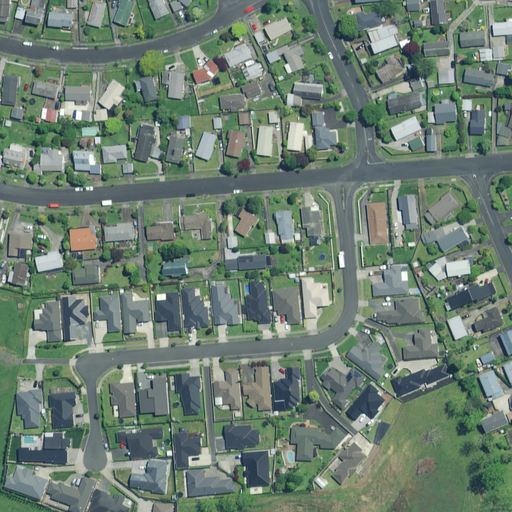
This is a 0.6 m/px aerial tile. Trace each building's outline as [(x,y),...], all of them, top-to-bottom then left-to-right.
[(0,0),(0,22),(7,23),(10,0),(0,0)] [(45,0),(32,0),(31,10),(29,10),(27,23),(42,25),(45,0)] [(78,8),(77,0),(67,0),(67,8),(78,8)] [(129,0),(121,0),(114,22),(127,27),(136,3),(130,0),(129,0)] [(146,0),(149,8),(151,7),(156,20),(169,14),(162,0),(146,0)] [(170,3),(174,13),(183,9),(183,10),(188,8),(193,0),(175,0),(176,0),(170,3)] [(420,11),(419,0),(407,0),(408,11),(420,11)] [(445,13),(443,0),(431,2),(434,25),(449,23),(447,12),(445,13)] [(85,12),(83,22),(88,23),(88,25),(101,28),(106,6),(93,3),(90,13),(85,12)] [(25,9),(17,8),(15,18),(23,20),(25,9)] [(383,25),(379,11),(365,15),(365,13),(355,15),(360,31),(383,25)] [(74,15),(50,13),(49,27),(63,28),(63,27),(72,28),(74,15)] [(293,30),(287,18),(266,29),(271,40),(293,30)] [(511,18),(510,19),(510,22),(494,23),(495,35),(511,34),(511,18)] [(398,34),(394,24),(383,29),(382,27),(368,32),(377,54),(399,46),(395,35),(398,34)] [(486,45),(485,31),(460,34),(461,48),(486,45)] [(266,43),(261,32),(254,35),(259,46),(266,43)] [(413,48),(410,39),(400,42),(403,51),(413,48)] [(451,55),(450,42),(424,44),(425,57),(451,55)] [(252,58),(246,44),(232,50),(233,52),(225,56),(230,68),(252,58)] [(289,51),(287,46),(266,55),(270,64),(280,60),(278,56),(285,54),(293,73),(305,68),(300,56),(305,54),(302,45),(289,51)] [(504,57),(503,47),(493,48),(494,58),(504,57)] [(491,61),(490,49),(480,50),(481,62),(491,61)] [(404,71),(395,56),(387,60),(390,64),(377,72),(384,83),(404,71)] [(221,69),(213,61),(202,70),(193,73),(197,84),(210,80),(221,69)] [(265,74),(260,64),(242,72),(247,82),(265,74)] [(419,72),(416,64),(408,67),(412,75),(419,72)] [(511,68),(511,65),(499,64),(498,74),(507,75),(508,71),(511,71),(511,68)] [(494,75),(467,69),(465,82),(492,87),(494,75)] [(454,83),(454,71),(439,72),(440,84),(454,83)] [(185,74),(163,72),(162,84),(170,85),(169,98),(183,99),(185,74)] [(316,74),(310,74),(310,77),(304,76),(304,83),(296,83),(295,95),(289,94),(288,105),(301,106),(302,98),(322,100),(324,81),(315,80),(316,74)] [(20,77),(5,75),(1,104),(16,106),(20,77)] [(158,99),(152,77),(135,82),(138,90),(142,89),(146,103),(158,99)] [(423,88),(419,78),(411,81),(414,91),(423,88)] [(125,87),(113,80),(99,103),(115,113),(123,100),(119,97),(125,87)] [(59,86),(35,81),(32,94),(56,99),(59,86)] [(262,93),(257,81),(244,86),(249,99),(262,93)] [(75,105),(88,105),(88,101),(90,101),(91,88),(66,87),(66,100),(76,101),(75,105)] [(423,108),(420,94),(388,101),(390,114),(423,108)] [(246,108),(245,96),(221,97),(222,109),(231,109),(232,112),(238,112),(238,108),(246,108)] [(428,113),(429,123),(437,123),(437,125),(447,125),(447,122),(457,121),(456,104),(451,104),(450,99),(441,100),(441,105),(436,105),(437,112),(428,113)] [(471,111),(471,101),(462,100),(462,111),(471,111)] [(23,110),(13,108),(11,117),(21,120),(23,110)] [(57,112),(43,109),(41,120),(55,123),(57,112)] [(109,110),(96,111),(96,115),(94,115),(94,121),(110,120),(109,110)] [(486,111),(472,110),(471,134),(484,135),(486,111)] [(90,112),(82,111),(81,121),(89,122),(90,112)] [(254,114),(254,112),(239,113),(240,125),(252,124),(251,115),(254,114)] [(280,123),(280,112),(270,113),(270,123),(280,123)] [(315,127),(325,126),(325,123),(323,112),(313,114),(315,127)] [(190,129),(190,116),(178,116),(178,129),(190,129)] [(422,129),(416,117),(391,129),(397,141),(422,129)] [(222,128),(220,118),(214,119),(215,129),(222,128)] [(305,124),(291,123),(288,149),(302,151),(305,124)] [(503,124),(498,123),(495,133),(500,134),(496,145),(506,145),(511,129),(502,127),(503,124)] [(162,159),(163,149),(157,148),(159,138),(154,137),(156,128),(146,126),(146,127),(142,127),(136,160),(149,162),(150,157),(162,159)] [(325,126),(315,127),(318,150),(331,148),(330,146),(337,145),(336,132),(326,133),(326,130),(325,126)] [(274,128),(260,127),(258,155),(272,156),(274,128)] [(246,134),(232,131),(228,155),(241,158),(246,134)] [(218,137),(206,132),(196,155),(208,160),(218,137)] [(186,137),(173,134),(167,161),(180,164),(186,137)] [(436,151),(435,136),(427,136),(428,152),(436,151)] [(425,146),(421,137),(410,142),(414,151),(425,146)] [(23,147),(11,145),(11,150),(6,149),(5,157),(0,156),(0,171),(2,172),(3,165),(25,169),(28,154),(22,153),(23,147)] [(128,159),(127,146),(103,148),(104,163),(118,163),(118,159),(128,159)] [(51,148),(43,148),(42,164),(35,164),(35,175),(42,175),(42,171),(63,172),(64,156),(60,156),(60,151),(51,150),(51,148)] [(75,170),(92,171),(92,161),(95,161),(95,152),(76,152),(75,170)] [(133,173),(133,163),(124,164),(124,174),(133,173)] [(101,166),(93,166),(93,173),(101,174),(101,166)] [(460,205),(450,193),(424,214),(434,226),(460,205)] [(418,229),(416,196),(398,197),(399,211),(403,210),(405,230),(418,229)] [(388,243),(385,203),(367,204),(371,245),(388,243)] [(323,236),(321,207),(303,208),(304,228),(308,228),(309,237),(311,236),(312,246),(320,245),(319,236),(323,236)] [(260,218),(243,208),(238,216),(243,219),(236,231),(246,237),(253,226),(255,227),(260,218)] [(199,216),(181,217),(181,231),(202,230),(202,239),(212,239),(211,211),(199,212),(199,216)] [(294,243),(292,211),(277,212),(278,230),(280,230),(281,244),(294,243)] [(175,240),(174,223),(161,224),(161,227),(148,228),(148,240),(163,239),(163,241),(175,240)] [(106,242),(134,240),(134,237),(139,237),(138,228),(133,228),(133,224),(118,225),(118,227),(105,228),(106,242)] [(468,239),(460,225),(451,230),(452,232),(436,242),(442,253),(458,244),(461,249),(467,246),(464,241),(468,239)] [(96,226),(91,227),(91,229),(71,230),(73,251),(97,249),(96,226)] [(437,241),(434,231),(424,235),(427,244),(437,241)] [(34,235),(11,233),(10,256),(19,257),(20,249),(33,250),(34,235)] [(275,244),(274,233),(267,234),(267,244),(275,244)] [(237,250),(236,237),(228,238),(229,251),(237,250)] [(64,271),(60,251),(49,254),(50,255),(36,259),(40,272),(48,271),(49,275),(64,271)] [(271,268),(271,255),(238,257),(238,260),(225,260),(226,270),(271,268)] [(474,266),(472,255),(464,257),(464,261),(446,265),(445,258),(426,265),(427,267),(439,282),(449,277),(458,276),(459,278),(462,277),(462,275),(472,273),(471,267),(474,266)] [(188,261),(187,259),(175,259),(175,263),(164,263),(164,275),(173,275),(173,278),(183,278),(183,275),(188,275),(188,268),(190,268),(190,261),(188,261)] [(30,265),(18,263),(16,274),(11,273),(9,283),(28,286),(30,265)] [(100,283),(99,266),(85,267),(85,271),(74,272),(75,285),(100,283)] [(401,272),(401,266),(392,267),(392,270),(385,271),(385,283),(373,284),(374,296),(409,294),(408,272),(401,272)] [(313,285),(313,278),(303,279),(305,318),(317,318),(317,307),(329,306),(328,283),(313,285)] [(265,281),(252,282),(252,296),(247,297),(247,305),(251,305),(252,310),(248,310),(248,321),(255,321),(256,322),(262,322),(262,325),(271,325),(271,311),(269,311),(268,292),(266,292),(265,281)] [(498,292),(493,282),(480,288),(479,284),(464,291),(465,292),(448,300),(453,311),(478,300),(478,301),(498,292)] [(225,295),(225,287),(213,288),(215,325),(228,324),(228,325),(239,324),(238,305),(235,305),(234,299),(231,300),(231,294),(225,295)] [(196,297),(195,289),(183,290),(186,328),(196,327),(196,328),(210,327),(208,308),(204,308),(204,299),(201,300),(201,297),(196,297)] [(301,324),(299,289),(274,290),(275,312),(279,311),(279,315),(288,314),(289,325),(301,324)] [(182,331),(180,293),(167,294),(168,300),(158,301),(158,312),(157,312),(158,322),(169,321),(170,331),(182,331)] [(134,302),(133,294),(123,294),(126,334),(138,333),(137,322),(150,321),(149,301),(134,302)] [(122,331),(120,297),(101,298),(102,312),(95,312),(96,321),(109,320),(110,332),(122,331)] [(419,311),(418,300),(397,301),(398,310),(390,311),(379,312),(379,321),(388,320),(389,324),(399,323),(399,325),(424,323),(423,311),(419,311)] [(47,303),(47,308),(43,309),(43,315),(41,315),(41,320),(35,321),(36,331),(49,330),(50,342),(63,341),(60,302),(47,303)] [(504,325),(498,308),(488,312),(490,318),(475,323),(478,332),(484,329),(485,332),(504,325)] [(468,336),(460,316),(448,320),(456,340),(468,336)] [(432,345),(430,329),(420,330),(421,334),(415,335),(416,346),(404,347),(405,360),(438,357),(437,345),(432,345)] [(511,354),(511,331),(501,335),(509,356),(511,354)] [(383,348),(375,341),(368,349),(366,348),(362,353),(354,347),(347,357),(378,381),(386,372),(381,368),(385,363),(380,359),(383,356),(379,353),(383,348)] [(496,360),(493,353),(477,359),(480,366),(496,360)] [(451,377),(446,365),(427,373),(426,370),(403,379),(402,377),(393,381),(400,398),(422,389),(421,386),(429,382),(430,385),(451,377)] [(259,407),(259,411),(272,410),(269,367),(256,368),(258,384),(244,385),(244,396),(250,395),(245,400),(254,408),(259,404),(259,407)] [(366,379),(353,369),(347,377),(334,367),(330,372),(328,370),(320,380),(325,384),(324,385),(330,390),(331,388),(338,393),(332,401),(343,410),(349,403),(345,400),(356,387),(358,389),(366,379)] [(286,410),(293,409),(293,406),(298,406),(297,401),(301,400),(299,381),(301,381),(300,368),(287,369),(288,379),(281,380),(282,382),(275,383),(277,402),(285,401),(286,410)] [(242,410),(238,370),(226,371),(227,382),(214,383),(216,412),(232,411),(242,410)] [(504,395),(493,371),(479,377),(488,397),(492,396),(494,400),(504,395)] [(187,415),(200,414),(200,409),(202,409),(201,390),(203,390),(202,377),(190,378),(190,375),(176,376),(177,393),(183,393),(184,406),(186,406),(187,415)] [(169,415),(166,378),(154,379),(154,390),(140,391),(142,414),(156,413),(157,416),(169,415)] [(121,385),(120,382),(111,383),(114,406),(120,405),(121,418),(137,416),(134,383),(121,385)] [(380,393),(371,385),(347,413),(356,421),(364,411),(374,420),(380,412),(379,411),(387,402),(378,395),(380,393)] [(40,415),(41,415),(43,414),(43,417),(46,417),(44,391),(30,391),(30,393),(18,394),(19,415),(26,415),(27,428),(40,428),(40,415)] [(77,407),(76,394),(51,395),(52,408),(55,407),(56,415),(54,415),(55,429),(75,427),(73,407),(77,407)] [(509,425),(504,412),(485,420),(490,432),(509,425)] [(225,427),(228,450),(239,449),(239,450),(247,449),(247,448),(261,446),(259,431),(253,431),(252,425),(235,428),(235,425),(225,427)] [(348,435),(338,427),(331,435),(324,434),(324,429),(292,428),(292,445),(299,445),(299,461),(314,461),(315,445),(322,445),(322,447),(337,449),(348,435)] [(164,439),(164,429),(142,430),(142,434),(128,434),(128,432),(118,433),(119,443),(130,442),(131,458),(158,456),(157,447),(153,448),(153,439),(164,439)] [(190,467),(210,465),(209,448),(202,449),(201,438),(188,439),(188,433),(176,435),(178,468),(190,467)] [(67,447),(71,447),(71,440),(64,439),(64,434),(54,434),(54,438),(46,438),(46,449),(49,449),(49,451),(31,451),(31,449),(21,449),(21,461),(68,462),(68,451),(67,451),(67,447)] [(345,462),(334,475),(339,480),(339,481),(343,485),(351,476),(352,477),(358,471),(357,470),(368,458),(363,454),(365,452),(356,443),(349,450),(347,448),(339,456),(345,462)] [(272,484),(268,451),(243,454),(244,465),(247,465),(249,486),(272,484)] [(167,462),(148,462),(148,475),(132,474),(131,488),(143,488),(143,490),(153,490),(153,493),(166,494),(167,462)] [(35,471),(26,468),(24,473),(18,470),(15,479),(11,477),(8,488),(42,500),(49,481),(33,475),(35,471)] [(206,479),(205,470),(188,472),(190,497),(237,492),(236,485),(234,486),(233,480),(222,481),(221,477),(206,479)] [(325,480),(320,476),(315,481),(320,486),(325,480)] [(84,511),(96,481),(84,477),(79,490),(60,483),(59,485),(52,482),(48,494),(55,496),(53,500),(73,507),(71,511),(84,511)] [(112,493),(97,489),(90,511),(93,511),(130,511),(131,509),(124,507),(126,498),(117,495),(116,499),(111,498),(112,493)]
